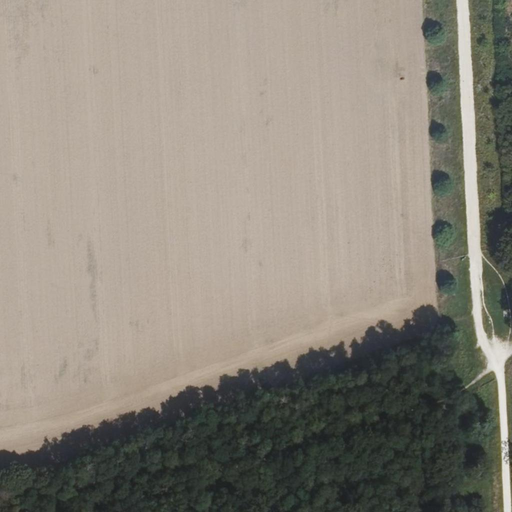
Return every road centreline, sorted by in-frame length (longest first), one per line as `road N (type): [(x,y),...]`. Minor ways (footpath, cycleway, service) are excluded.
road 1 (unknown): [(2,511),(209,479),(288,437),(441,400),(497,363)]
road 2 (track): [(479,332),(0,466)]
road 3 (track): [(479,332),(462,0)]
road 4 (track): [(479,332),(500,367),(507,511)]
